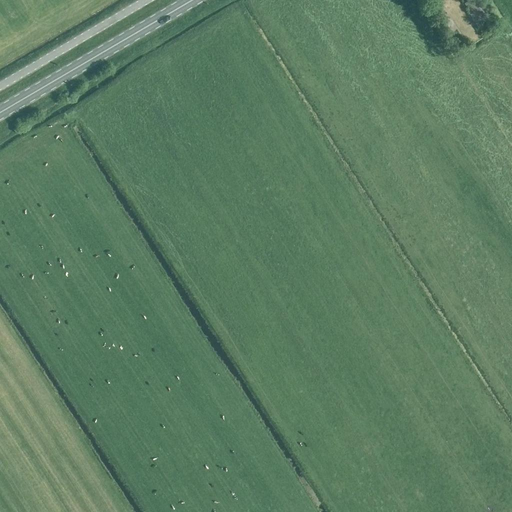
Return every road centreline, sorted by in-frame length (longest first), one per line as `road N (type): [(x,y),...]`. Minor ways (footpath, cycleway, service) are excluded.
road 1 (primary): [(0,113),(192,0)]
road 2 (unclassified): [(0,87),(148,0)]
